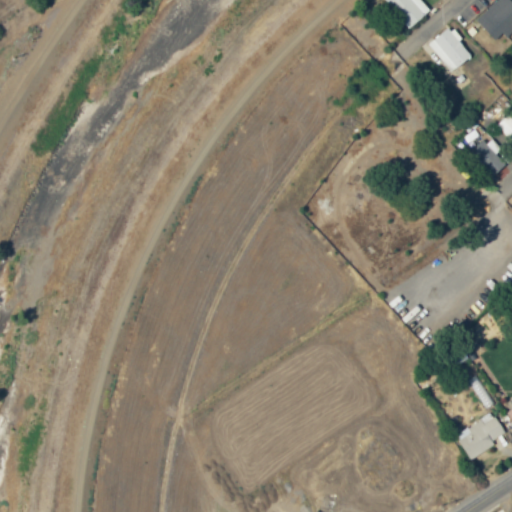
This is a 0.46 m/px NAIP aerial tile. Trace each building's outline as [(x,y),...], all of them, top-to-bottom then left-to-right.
[(386,0),(407,28),(429,12),(419,0),(386,0)] [(494,40),(511,23),(511,2),(510,0),(496,0),(475,20),(494,40)] [(427,45),(452,72),(472,54),(447,27),(427,45)] [(511,118),(508,114),(496,125),(511,142),(511,118)] [(467,150),(486,175),(505,159),(486,135),(467,150)] [(466,460),(491,445),(488,441),(501,433),(491,417),(480,423),(477,419),(450,436),(466,460)]
